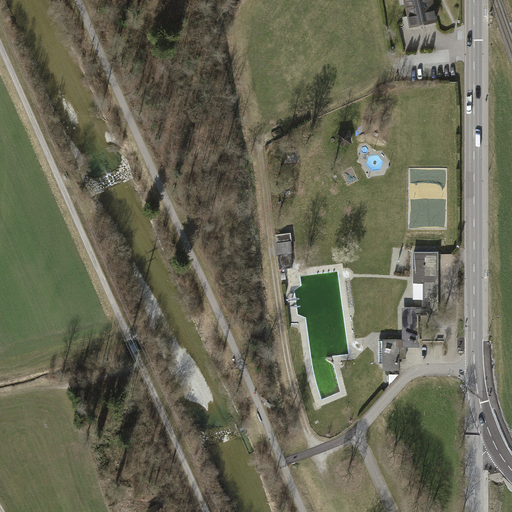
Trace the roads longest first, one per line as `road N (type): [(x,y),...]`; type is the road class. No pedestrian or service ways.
road 1 (track): [(78,0),(304,511)]
road 2 (primary): [(476,511),(474,0)]
